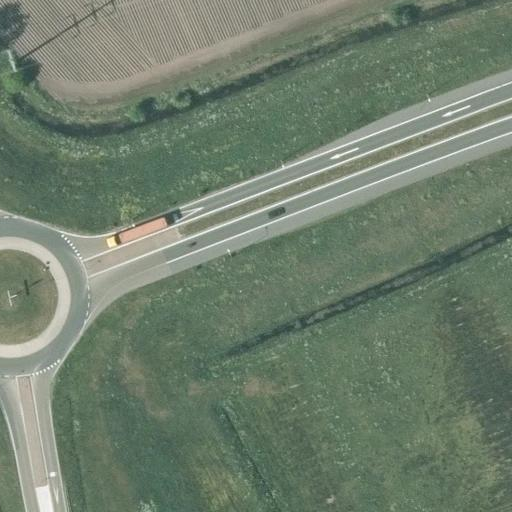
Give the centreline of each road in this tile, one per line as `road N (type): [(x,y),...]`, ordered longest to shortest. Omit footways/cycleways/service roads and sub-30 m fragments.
road 1 (motorway): [(511,89),(106,244),(60,250)]
road 2 (motorway): [(79,302),(121,274),(511,123)]
road 3 (secondary): [(59,511),(41,399),(45,358)]
road 4 (secondary): [(0,377),(32,511)]
